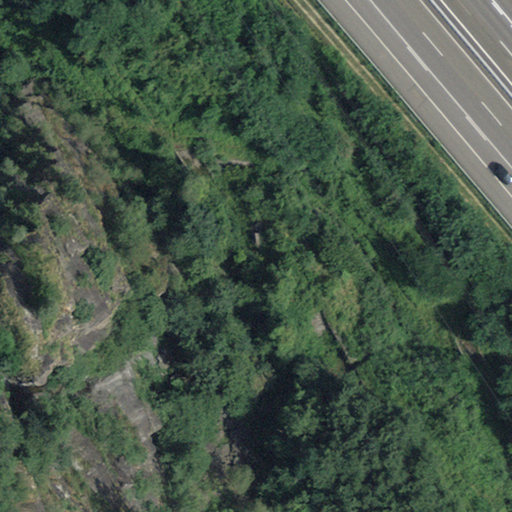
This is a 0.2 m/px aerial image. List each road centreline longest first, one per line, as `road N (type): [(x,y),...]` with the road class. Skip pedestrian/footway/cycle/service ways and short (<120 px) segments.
road 1 (track): [(298,0),(511,249)]
road 2 (motorway): [(333,0),(511,203)]
road 3 (motorway): [(401,0),(511,127)]
